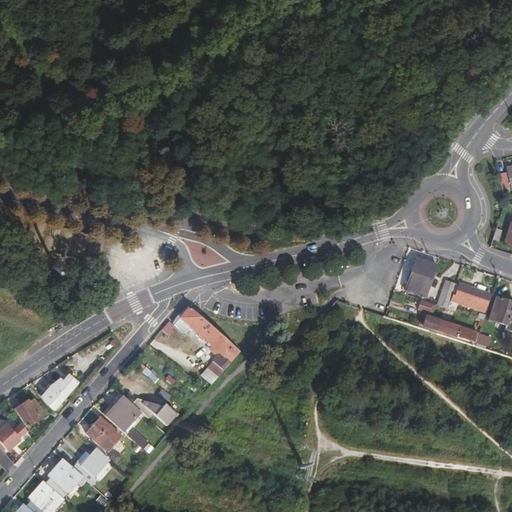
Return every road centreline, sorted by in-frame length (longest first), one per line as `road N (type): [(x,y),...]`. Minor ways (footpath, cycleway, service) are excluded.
road 1 (track): [(367,295),(317,400),(325,444),(511,476)]
road 2 (residential): [(0,497),(128,350),(162,306),(162,290)]
road 3 (secondary): [(0,386),(162,290)]
road 4 (residential): [(0,191),(165,232)]
road 5 (secondary): [(243,267),(385,229)]
